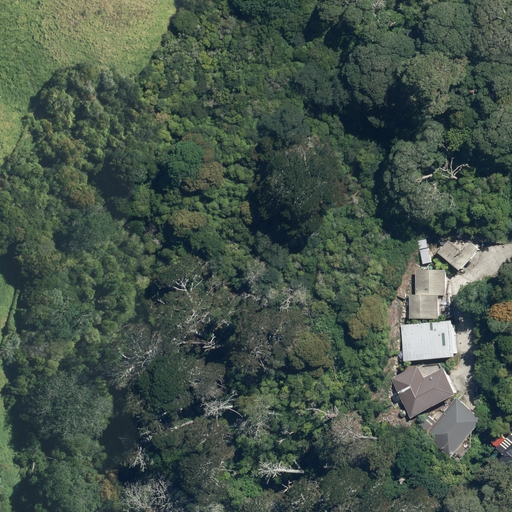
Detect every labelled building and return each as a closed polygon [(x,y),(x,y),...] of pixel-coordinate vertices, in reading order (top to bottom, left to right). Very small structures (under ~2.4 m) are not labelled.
[(453,237),(444,251),(470,269),(485,247),(477,241),(470,250),(453,237)] [(434,244),(423,249),(429,263),(439,259),(434,244)] [(455,269),(421,268),(421,294),(414,294),(413,317),(454,318),(455,269)] [(506,290),(511,279),(511,274),(505,270),(497,284),(506,290)] [(409,320),(410,308),(399,307),(398,319),(409,320)] [(463,319),(404,325),(407,361),(466,355),(463,319)] [(421,365),(396,379),(418,418),(465,391),(451,366),(429,379),(421,365)] [(495,420),(467,395),(445,418),(437,411),(423,426),(465,464),(484,443),(478,439),(495,420)]
